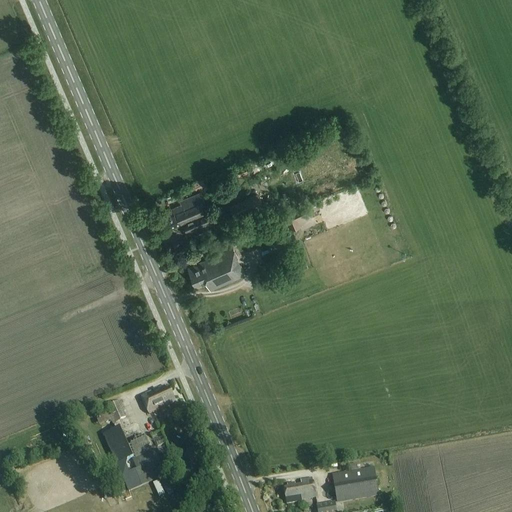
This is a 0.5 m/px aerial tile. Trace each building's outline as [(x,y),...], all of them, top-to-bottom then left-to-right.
[(290,152),(279,157),(281,163),(293,159),(290,152)] [(236,168),(239,177),(252,172),(248,163),(236,168)] [(182,205),(165,213),(171,228),(182,224),(188,238),(216,226),(212,218),(202,193),(197,195),(180,202),(182,205)] [(259,195),(230,207),(237,223),(266,210),(259,195)] [(304,207),(285,216),(292,230),(300,227),(297,221),(307,216),(304,207)] [(248,228),(231,235),(233,240),(250,233),(248,228)] [(219,245),(216,238),(203,243),(206,250),(219,245)] [(245,276),(234,250),(211,259),(188,268),(197,288),(207,284),(210,291),(245,276)] [(167,412),(165,408),(176,404),(170,390),(167,391),(165,386),(142,396),(150,415),(161,410),(162,415),(167,412)] [(121,401),(108,408),(115,423),(128,417),(121,401)] [(136,470),(123,476),(131,492),(162,478),(150,452),(134,460),(132,461),(136,470)] [(331,475),(336,505),(379,498),(374,468),(357,471),(351,472),(331,475)] [(284,490),(287,505),(317,500),(313,481),(301,483),(302,487),(296,488),(296,485),(287,487),(288,490),(284,490)] [(337,511),(335,502),(317,505),(317,511),(337,511)]
